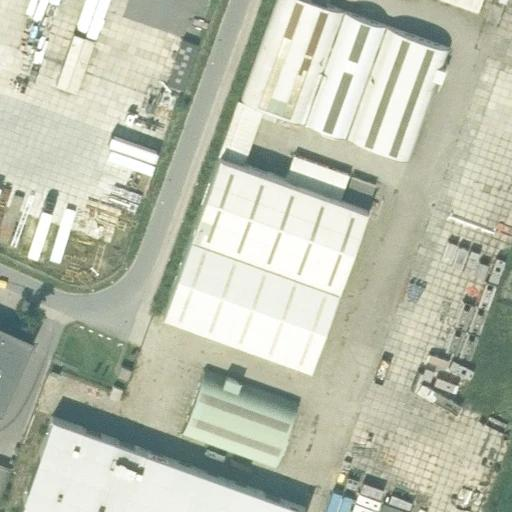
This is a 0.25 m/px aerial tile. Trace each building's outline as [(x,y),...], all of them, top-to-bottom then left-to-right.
[(318,0),(274,0),(240,97),(259,104),(412,158),(451,48),(386,25),(318,0)] [(184,89),(199,42),(183,37),(168,84),(184,89)] [(59,119),(68,121),(73,97),(86,99),(91,73),(68,69),(59,119)] [(262,107),(258,106),(239,99),(163,312),(310,365),(366,206),(343,198),(340,197),(349,173),(294,154),(286,177),(243,162),(262,107)] [(352,175),(343,198),(366,206),(374,183),(352,175)] [(0,411),(33,338),(0,322),(0,411)] [(118,374),(127,378),(131,368),(121,365),(118,374)] [(204,368),(181,432),(200,439),(274,465),(282,444),(288,426),(297,401),(223,374),(204,368)] [(449,426),(452,414),(413,403),(409,415),(449,426)] [(302,511),(305,506),(52,415),(16,511),(302,511)] [(0,461),(0,496),(11,465),(0,461)]
